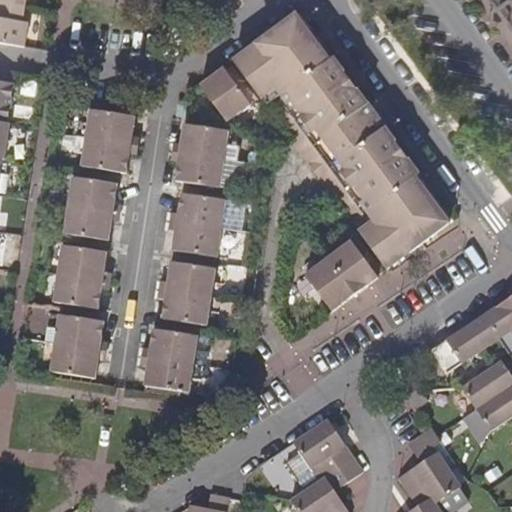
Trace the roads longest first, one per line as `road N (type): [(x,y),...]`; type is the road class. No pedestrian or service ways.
road 1 (residential): [(117,383),(168,77)]
road 2 (residential): [(333,0),(503,244),(511,244)]
road 3 (residential): [(341,383),(132,511)]
road 4 (residential): [(511,271),(341,383)]
road 5 (residential): [(168,77),(0,53)]
road 6 (residential): [(380,511),(387,448),(341,383)]
road 7 (residential): [(511,113),(426,0)]
road 8 (residential): [(168,77),(272,0)]
